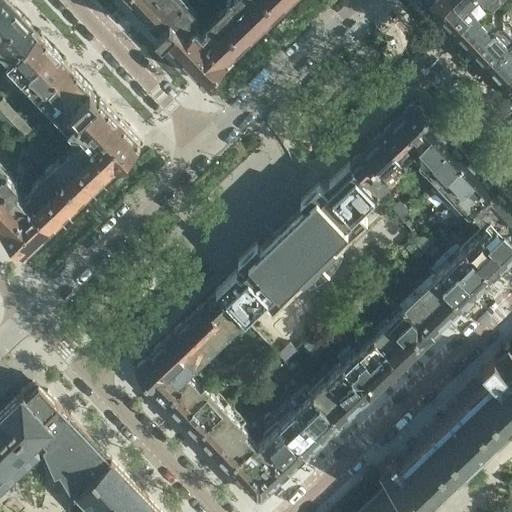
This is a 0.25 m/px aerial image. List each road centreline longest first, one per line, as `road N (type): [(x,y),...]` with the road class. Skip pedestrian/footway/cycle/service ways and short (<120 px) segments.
road 1 (residential): [(284,511),(511,299)]
road 2 (residential): [(26,316),(204,140)]
road 3 (residential): [(204,140),(358,0)]
road 4 (residential): [(204,140),(69,0)]
road 5 (residential): [(216,511),(95,385)]
road 6 (residential): [(95,385),(183,297)]
